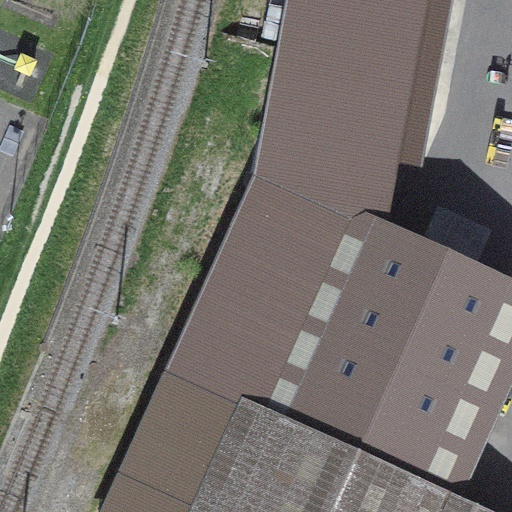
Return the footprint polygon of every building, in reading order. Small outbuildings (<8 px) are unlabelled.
[(327,137),(262,122),(246,183),(285,192),(288,181),(315,187),(327,137)] [(387,248),(337,359),(428,399),(479,289),(387,248)] [(467,417),(428,399),(337,359),(301,436),(417,489),(431,495),(467,417)] [(257,511),(293,433),(209,394),(154,511),(257,511)] [(406,511),(417,489),(301,436),(293,433),(257,511),(406,511)] [(417,489),(406,511),(467,511),(431,495),(417,489)]
